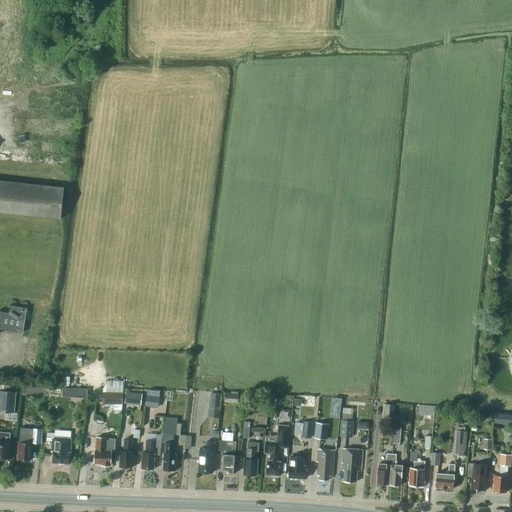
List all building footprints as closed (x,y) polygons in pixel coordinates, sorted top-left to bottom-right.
[(16,122),(17,109),(5,108),(5,122),(16,122)] [(0,211),(62,218),(65,188),(0,180),(0,211)] [(433,291),(437,266),(425,264),(421,289),(433,291)] [(0,328),(0,330),(2,330),(24,332),(28,308),(11,306),(10,313),(0,311),(0,328)] [(103,404),(123,405),(123,382),(107,381),(103,388),(103,404)] [(44,397),(44,388),(31,387),(31,396),(44,397)] [(63,397),(87,398),(87,389),(63,388),(63,397)] [(146,406),(159,408),(161,391),(148,390),(146,406)] [(0,411),(15,413),(17,392),(0,391),(0,411)] [(124,403),(141,405),(143,394),(126,392),(124,403)] [(209,409),(220,411),(222,394),(210,393),(209,409)] [(224,403),(238,403),(239,393),(225,393),(224,403)] [(384,416),(395,417),(396,405),(385,404),(384,416)] [(511,422),(511,412),(496,413),(496,422),(511,422)] [(353,414),(343,413),(342,420),(341,420),(340,437),(353,438),(354,421),(352,421),(353,414)] [(164,433),(162,435),(161,443),(167,444),(167,441),(174,442),(175,435),(181,435),(182,423),(178,423),(178,418),(165,417),(164,433)] [(302,437),(311,438),(313,422),(304,421),(302,437)] [(314,438),(327,440),(329,424),(316,422),(314,438)] [(393,443),(400,444),(402,428),(394,427),(393,443)] [(33,428),(32,435),(21,435),(21,442),(20,442),(18,460),(31,460),(32,445),(42,445),(43,429),(33,428)] [(453,455),(464,455),(466,431),(455,430),(453,455)] [(0,458),(10,460),(11,443),(10,442),(11,433),(0,432),(0,458)] [(235,473),(237,452),(236,452),(236,441),(233,441),(234,433),(223,432),(222,440),(219,440),(218,450),(222,450),(220,472),(228,472),(229,473),(230,474),(231,474),(232,474),(233,473),(234,473),(235,473)] [(71,452),(72,438),(55,437),(55,433),(48,433),(47,441),(53,441),(52,451),(54,451),(53,462),(71,464),(72,452),(71,452)] [(277,433),(276,444),(288,444),(289,434),(277,433)] [(161,443),(162,435),(156,434),(156,441),(147,440),(146,452),(143,452),(141,469),(155,469),(155,456),(160,456),(160,446),(161,443)] [(102,464),(102,465),(111,465),(112,450),(117,451),(117,439),(107,438),(98,437),(97,450),(96,449),(96,456),(95,463),(96,463),(102,464)] [(120,467),(133,467),(134,451),(133,451),(133,439),(126,439),(125,451),(122,450),(120,467)] [(484,449),(491,450),(492,439),(484,439),(484,449)] [(175,461),(177,461),(178,453),(174,452),(174,442),(167,441),(167,444),(166,452),(165,452),(164,469),(174,470),(175,461)] [(200,447),(198,472),(213,473),(215,442),(208,441),(207,447),(200,447)] [(248,442),(247,459),(245,458),(244,475),(257,475),(258,459),(255,459),(256,451),(259,451),(259,443),(248,442)] [(280,475),(281,461),(278,461),(279,448),(271,447),(270,458),(267,458),(266,474),(273,475),(274,477),(278,477),(280,475)] [(329,477),(333,477),(335,450),(319,449),(318,462),(319,462),(318,476),(320,476),(320,480),(329,480),(329,477)] [(357,471),(361,471),(362,450),(343,449),(342,463),(344,463),(343,470),(345,470),(344,481),(357,482),(357,471)] [(431,464),(439,465),(440,453),(432,452),(431,464)] [(392,459),(392,454),(387,454),(386,464),(379,463),(378,483),(389,484),(390,480),(392,459)] [(390,480),(389,484),(401,485),(402,465),(396,465),(397,454),(392,454),(392,459),(390,480)] [(500,464),(511,465),(511,455),(511,454),(501,454),(500,464)] [(290,456),(290,457),(289,477),(305,479),(306,466),(303,466),(304,457),(290,456)] [(414,468),(411,468),(409,485),(423,486),(425,461),(421,461),(421,462),(415,461),(414,468)] [(479,491),(484,492),(484,491),(485,491),(487,465),(475,464),(469,463),(468,475),(473,476),(472,490),(479,490),(479,491)] [(449,464),(448,474),(436,473),(435,487),(453,489),(455,465),(449,464)] [(493,491),(506,492),(508,466),(500,465),(499,476),(494,475),(493,491)]
